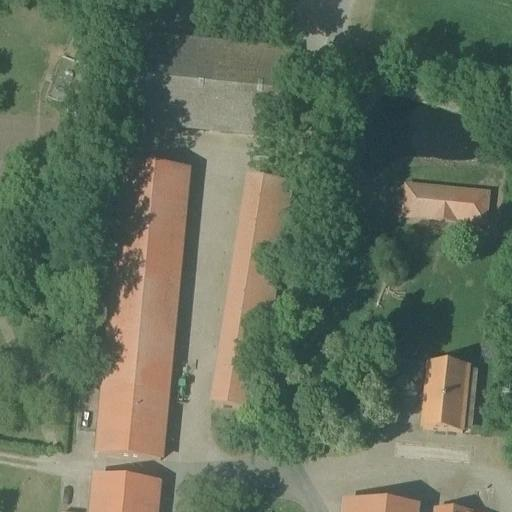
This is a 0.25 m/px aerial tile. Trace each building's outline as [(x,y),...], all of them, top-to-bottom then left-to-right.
[(290,52),(134,38),(126,127),(282,141),(290,52)] [(193,183),(127,177),(103,456),(170,461),(193,183)] [(295,191),(250,184),(214,407),(259,414),(295,191)] [(487,197),(410,189),(407,222),(484,230),(487,197)] [(478,372),(434,369),(429,432),(473,435),(478,372)] [(171,511),(173,489),(100,481),(96,511),(171,511)]
